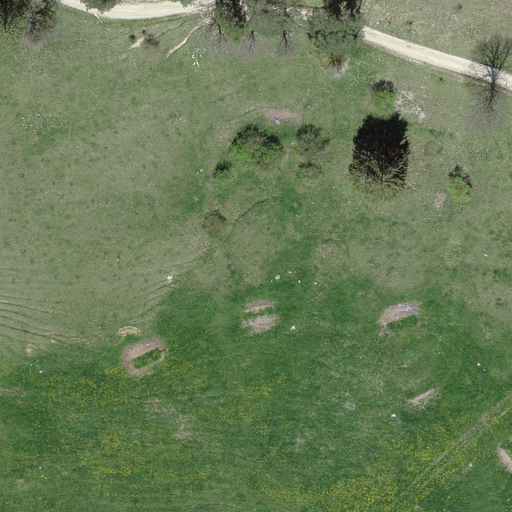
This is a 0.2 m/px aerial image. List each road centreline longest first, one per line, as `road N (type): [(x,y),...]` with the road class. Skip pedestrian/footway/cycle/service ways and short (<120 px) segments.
road 1 (track): [(511,84),(327,19),(237,3),(143,9),(75,0)]
road 2 (track): [(396,511),(511,399)]
